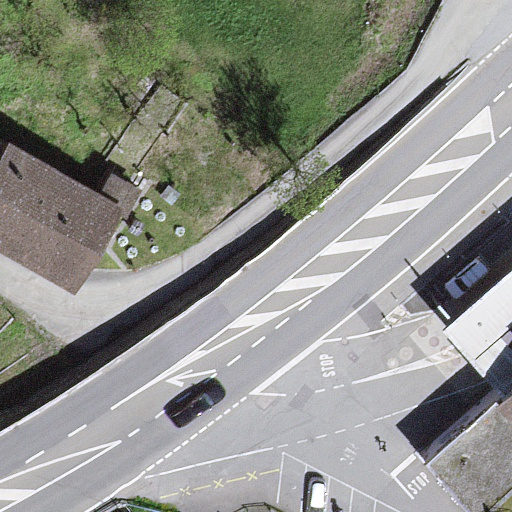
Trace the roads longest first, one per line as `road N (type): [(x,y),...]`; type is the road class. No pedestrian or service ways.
road 1 (primary): [(0,495),(275,309),(511,105)]
road 2 (track): [(334,393),(372,463),(436,511)]
